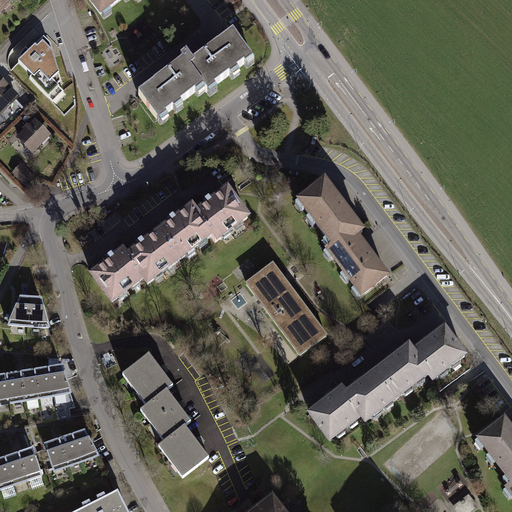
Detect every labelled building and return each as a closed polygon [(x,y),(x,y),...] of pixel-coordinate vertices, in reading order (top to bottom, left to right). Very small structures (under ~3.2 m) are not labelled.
[(0,0),(0,15),(15,0),(0,0)] [(86,0),(100,18),(124,0),(133,0),(134,1),(135,0),(86,0)] [(153,84),(138,96),(157,121),(158,120),(164,115),(165,115),(173,109),(179,104),(180,104),(195,92),(202,87),(206,93),(207,92),(213,86),(214,87),(229,75),(236,70),(244,64),(250,59),(251,59),(252,58),(233,33),(217,45),(217,44),(192,63),(186,54),(180,59),(182,62),(153,84)] [(44,39),(18,64),(32,78),(30,80),(53,104),(64,93),(57,86),(61,81),(50,45),(44,39)] [(0,114),(1,116),(21,97),(0,76),(0,114)] [(24,131),(17,139),(33,155),(52,135),(36,119),(30,125),(28,123),(22,128),(24,131)] [(12,173),(16,177),(21,171),(32,181),(35,179),(20,165),(12,173)] [(21,171),(16,177),(27,187),(32,181),(21,171)] [(362,301),(391,279),(361,239),(367,234),(325,180),(296,202),(331,247),(325,252),(362,301)] [(143,284),(148,289),(213,241),(217,247),(253,220),(230,189),(197,213),(193,207),(174,221),(174,220),(170,223),(171,224),(143,245),(142,244),(138,247),(139,248),(127,256),(123,251),(112,259),(111,257),(107,260),(108,261),(88,276),(111,308),(143,284)] [(274,265),(223,304),(240,325),(261,310),(266,317),(275,311),(290,332),(313,316),(274,265)] [(29,328),(31,300),(20,299),(9,326),(29,328)] [(31,300),(29,328),(49,329),(41,300),(31,300)] [(342,388),(308,413),(329,446),(361,422),(366,428),(429,380),(433,386),(469,359),(446,329),(415,352),(411,346),(348,394),(342,388)] [(159,448),(182,479),(207,460),(184,428),(190,424),(166,392),(171,388),(148,356),(122,375),(146,408),(140,412),(164,444),(159,448)] [(49,369),(53,398),(71,395),(61,367),(49,369)] [(53,398),(49,369),(34,372),(39,400),(53,398)] [(39,400),(34,372),(20,374),(25,402),(39,400)] [(25,402),(20,374),(6,376),(11,405),(25,402)] [(0,406),(11,405),(6,376),(0,377),(0,406)] [(511,426),(506,418),(478,443),(511,486),(505,492),(511,500),(511,426)] [(72,436),(81,463),(98,458),(84,432),(72,436)] [(81,463),(72,436),(59,441),(68,468),(81,463)] [(68,468),(59,441),(45,446),(54,472),(68,468)] [(18,455),(28,482),(41,477),(32,450),(18,455)] [(5,459),(14,486),(28,482),(18,455),(5,459)] [(0,490),(14,486),(5,459),(0,460),(0,490)] [(130,511),(121,491),(79,511),(130,511)] [(472,495),(453,505),(457,511),(472,511),(479,509),(472,495)] [(282,511),(273,498),(253,511),(282,511)]
